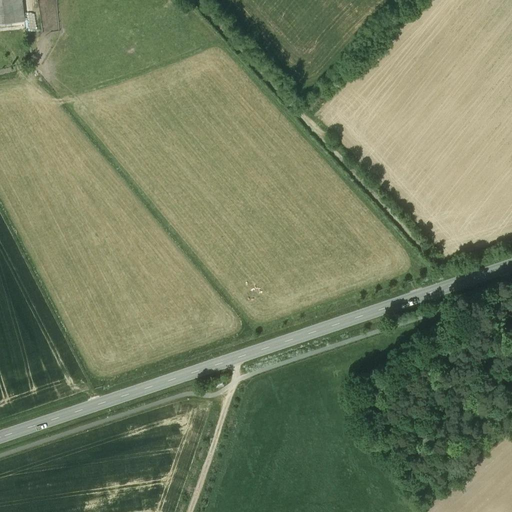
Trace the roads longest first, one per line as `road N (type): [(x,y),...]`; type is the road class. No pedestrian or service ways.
road 1 (tertiary): [(0,437),(511,265)]
road 2 (track): [(190,511),(234,359)]
